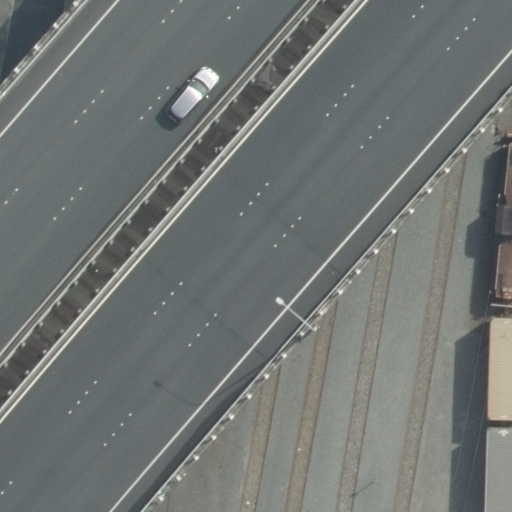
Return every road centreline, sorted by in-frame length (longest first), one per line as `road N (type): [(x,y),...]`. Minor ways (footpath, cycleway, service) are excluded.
road 1 (motorway): [(415,0),(0,487)]
road 2 (motorway): [(0,281),(244,0)]
